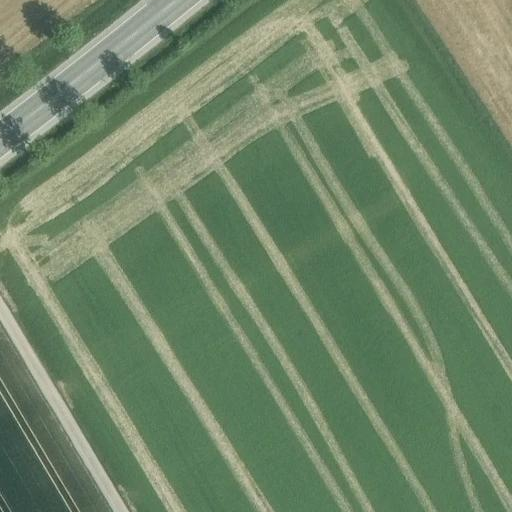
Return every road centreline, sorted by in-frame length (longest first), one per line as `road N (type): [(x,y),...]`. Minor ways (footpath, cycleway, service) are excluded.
road 1 (track): [(123,511),(0,306)]
road 2 (secondary): [(0,139),(182,0)]
